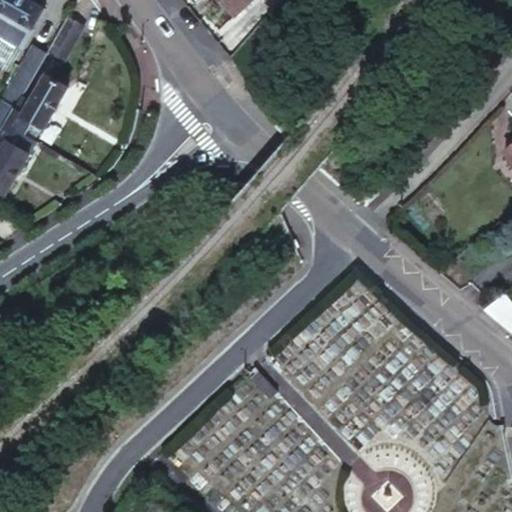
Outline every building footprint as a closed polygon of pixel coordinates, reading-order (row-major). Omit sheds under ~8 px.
[(27,0),(0,0),(0,10),(29,28),(42,8),(27,0)] [(0,37),(18,48),(29,28),(0,10),(0,37)] [(80,27),(65,17),(48,44),(45,50),(61,59),(80,27)] [(0,128),(3,123),(10,110),(17,98),(43,54),(30,46),(0,97),(0,128)] [(44,74),(19,116),(27,122),(40,129),(65,87),(44,74)] [(21,134),(27,122),(19,116),(10,110),(3,123),(21,134)] [(13,148),(21,134),(3,123),(0,128),(0,142),(2,143),(3,142),(13,148)] [(32,141),(21,134),(13,148),(24,155),(32,141)] [(3,142),(2,143),(0,147),(0,195),(1,196),(24,155),(13,148),(3,142)] [(511,143),(502,152),(511,164),(511,143)] [(511,307),(502,295),(497,299),(482,310),(488,315),(494,321),(511,308),(511,307)] [(511,308),(494,321),(503,328),(511,335),(511,308)] [(277,394),(257,372),(248,380),(269,401),(277,394)]
